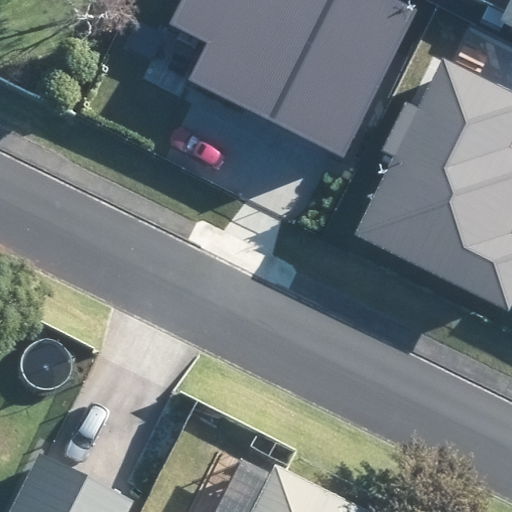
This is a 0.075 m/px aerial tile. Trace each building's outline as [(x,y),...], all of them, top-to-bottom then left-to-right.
[(343,20),(351,0),(241,0),(234,15),(201,0),(168,0),(162,15),(219,41),(221,38),(233,45),(211,90),(289,126),(308,84),(312,86),(343,20)] [(511,0),(499,0),(497,5),(488,23),(511,34),(511,0)] [(511,104),(485,89),(440,68),(428,61),(419,79),(403,111),(391,105),(367,154),(379,160),(340,236),(494,314),(511,277),(511,243),(496,236),(508,211),(511,203),(511,158),(493,148),(511,111),(511,104)] [(125,511),(132,500),(39,452),(7,511),(125,511)] [(379,511),(287,466),(282,475),(277,485),(241,468),(219,511),(379,511)]
